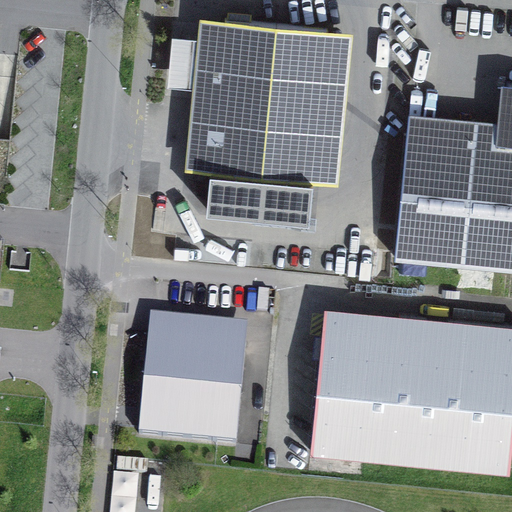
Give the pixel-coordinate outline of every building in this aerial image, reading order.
[(347,39),(202,26),(189,169),(334,182),(347,39)] [(399,259),(511,270),(511,90),(505,90),(501,129),(412,120),(399,259)] [(310,190),(211,181),(208,217),(307,226),(310,190)] [(245,322),(153,314),(143,426),(234,435),(245,322)] [(511,406),(511,333),(329,315),(315,453),(506,472),(511,406)]
